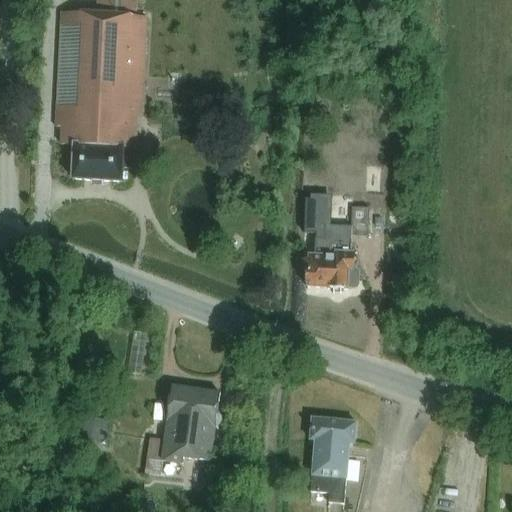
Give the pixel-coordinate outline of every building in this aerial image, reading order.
[(98,0),(97,16),(136,18),(137,0),(98,0)] [(141,119),(146,19),(136,18),(97,16),(63,14),(58,129),(63,129),(62,146),(73,147),(72,181),(121,183),(121,170),(132,171),(134,119),(141,119)] [(345,126),(345,107),(330,107),(330,126),(345,126)] [(364,143),(365,156),(383,155),(382,141),(364,143)] [(369,237),(370,209),(352,209),(352,227),(326,226),(325,240),(316,240),(315,257),(309,256),(309,270),(308,270),(307,284),(308,284),(308,288),(327,289),(327,290),(331,290),(333,295),(342,295),(345,291),(348,291),(348,289),(356,289),(359,287),(359,273),(357,270),(353,270),(354,254),(351,254),(352,236),(369,237)] [(148,334),(135,332),(129,374),(141,376),(148,334)] [(151,439),(148,461),(164,463),(181,465),(181,459),(184,460),(210,463),(214,429),(216,429),(219,429),(221,424),(220,420),(218,415),(220,394),(171,387),(167,419),(169,420),(166,441),(151,439)] [(357,424),(313,420),(311,441),(316,442),(313,476),(312,493),(330,494),(329,503),(345,505),(350,445),(355,445),(357,424)] [(225,481),(210,480),(211,470),(202,469),(200,488),(224,490),(225,481)]
